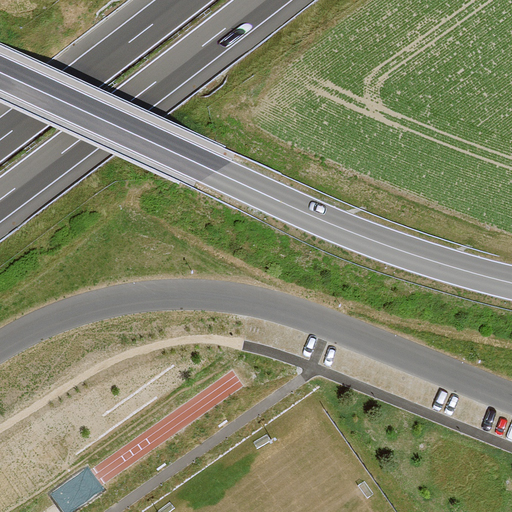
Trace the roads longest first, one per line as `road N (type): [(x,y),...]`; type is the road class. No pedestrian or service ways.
road 1 (tertiary): [(0,73),(393,246),(511,282)]
road 2 (motorway): [(0,198),(260,0)]
road 3 (motorway): [(184,0),(0,141)]
